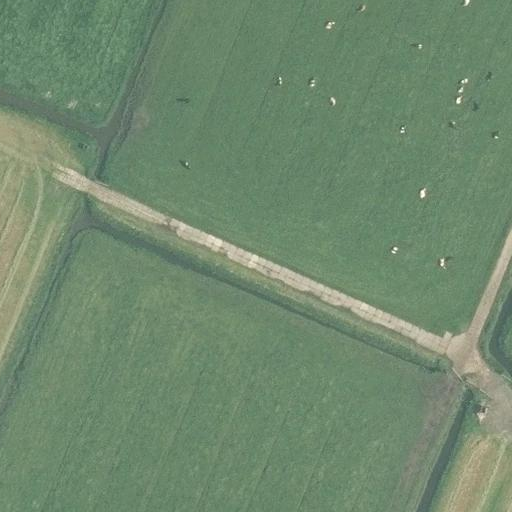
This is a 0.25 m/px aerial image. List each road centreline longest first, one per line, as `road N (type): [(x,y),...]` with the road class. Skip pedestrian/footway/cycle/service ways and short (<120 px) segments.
road 1 (track): [(463,356),(0,144)]
road 2 (track): [(463,356),(511,238)]
